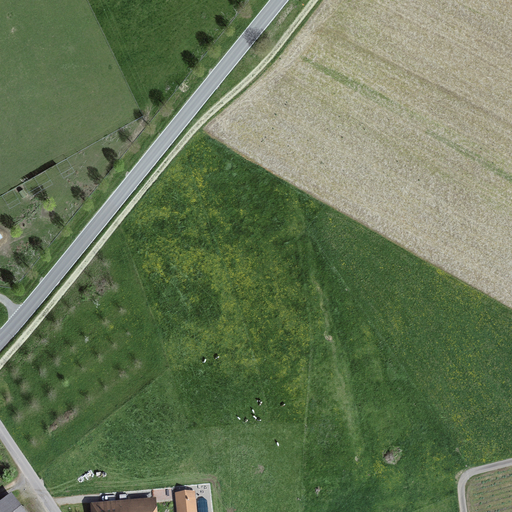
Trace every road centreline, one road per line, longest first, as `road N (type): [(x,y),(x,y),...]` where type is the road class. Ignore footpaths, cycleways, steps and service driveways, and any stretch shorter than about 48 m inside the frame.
road 1 (track): [(0,366),(194,128),(269,57),(314,0)]
road 2 (secondary): [(279,0),(23,314)]
